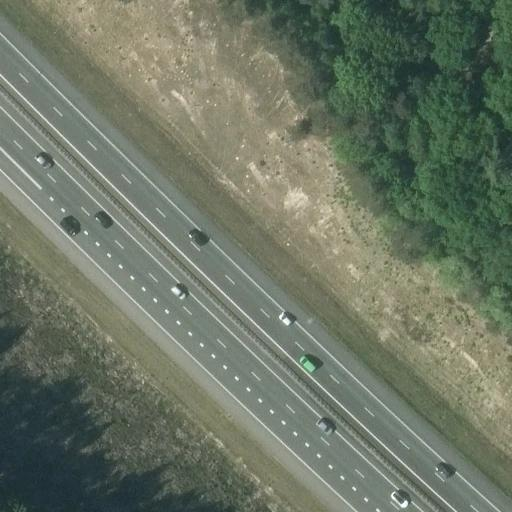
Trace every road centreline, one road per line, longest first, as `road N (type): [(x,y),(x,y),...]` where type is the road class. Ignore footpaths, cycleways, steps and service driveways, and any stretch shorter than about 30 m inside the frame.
road 1 (motorway): [(485,511),(188,237),(0,45)]
road 2 (motorway): [(0,129),(392,511)]
